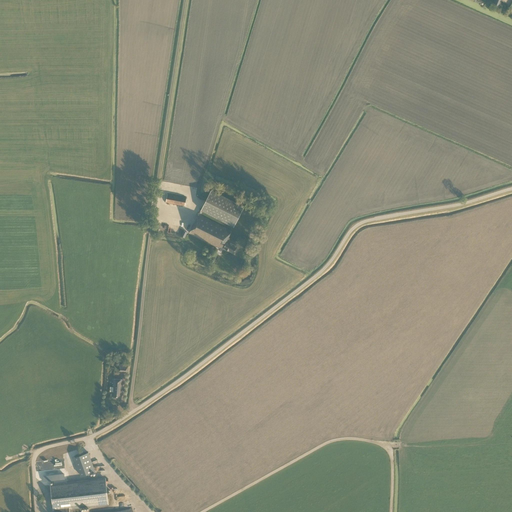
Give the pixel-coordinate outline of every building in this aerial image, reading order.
[(244,206),(211,189),(201,210),(234,227),(244,206)] [(166,202),(185,205),(186,197),(167,193),(166,202)] [(231,231),(213,222),(198,214),(189,232),(218,247),(219,245),(234,252),(237,246),(226,240),(231,231)] [(112,387),(110,386),(109,391),(113,391),(113,390),(114,391),(113,397),(122,397),(123,379),(113,378),(112,387)] [(88,452),(74,457),(81,476),(95,471),(88,452)] [(82,481),(52,485),(54,511),(69,511),(69,509),(85,507),(109,504),(106,478),(82,481)]
